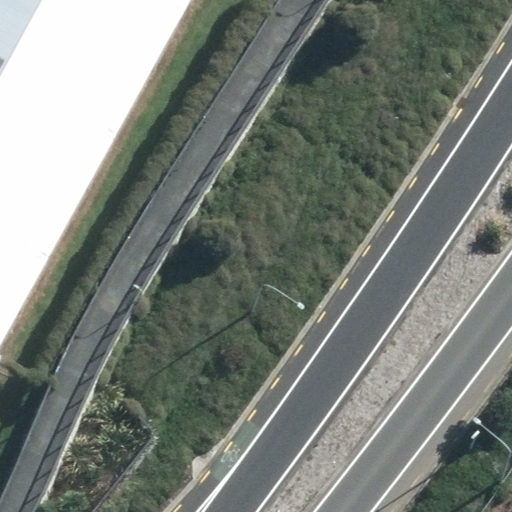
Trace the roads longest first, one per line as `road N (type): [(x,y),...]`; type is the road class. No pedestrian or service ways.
road 1 (primary): [(231,511),(511,99)]
road 2 (primary): [(511,292),(343,511)]
